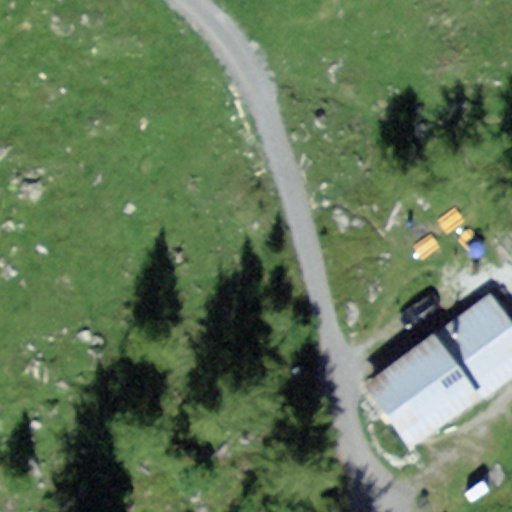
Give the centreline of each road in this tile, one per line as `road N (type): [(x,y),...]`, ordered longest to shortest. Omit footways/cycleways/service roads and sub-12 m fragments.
road 1 (track): [(338,369),(246,77),(190,0)]
road 2 (track): [(368,511),(338,369),(486,270),(511,274)]
